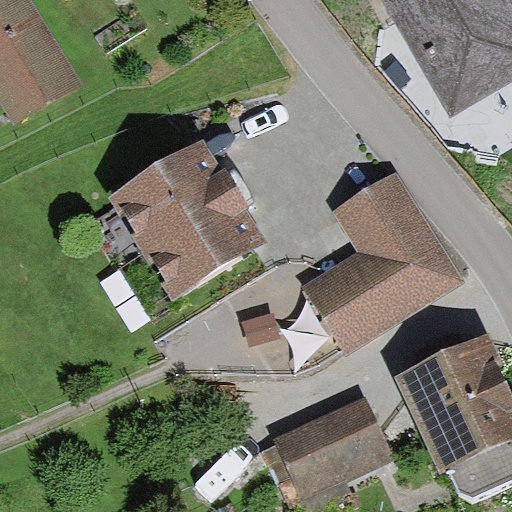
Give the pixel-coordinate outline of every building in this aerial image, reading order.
[(84,89),(29,0),(0,0),(0,106),(15,131),(84,89)] [(511,0),(378,0),(450,124),(511,88),(511,0)] [(269,251),(205,149),(110,208),(174,311),(269,251)] [(468,288),(398,177),(333,217),(359,258),(303,294),(347,364),(468,288)] [(511,389),(491,343),(395,387),(441,486),(450,482),(460,503),(473,508),(511,490),(511,389)] [(396,465),(366,402),(274,446),(304,508),(396,465)]
